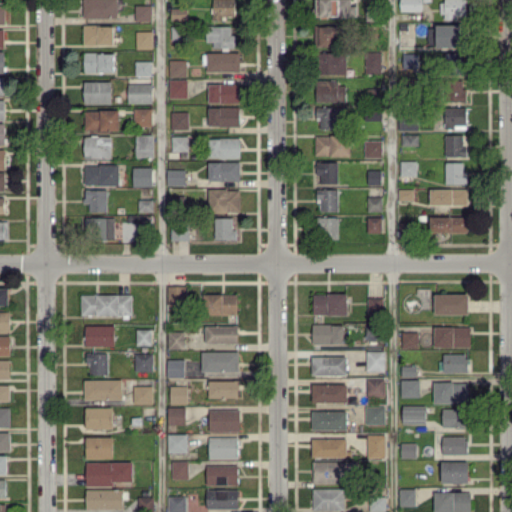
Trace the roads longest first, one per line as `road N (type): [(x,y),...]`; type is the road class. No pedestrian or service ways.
road 1 (residential): [(48,511),(44,0)]
road 2 (residential): [(276,0),(278,511)]
road 3 (residential): [(508,511),(506,0)]
road 4 (residential): [(46,263),(511,263)]
